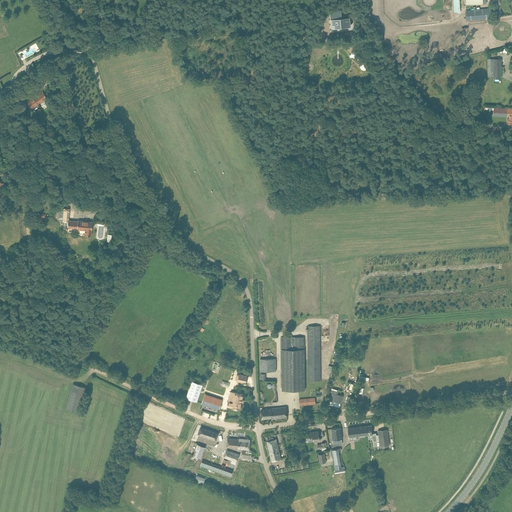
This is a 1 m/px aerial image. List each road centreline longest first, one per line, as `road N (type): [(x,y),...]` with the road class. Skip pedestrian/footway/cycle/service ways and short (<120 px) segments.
road 1 (unclassified): [(257,428),(248,294),(233,273),(163,234),(143,208),(110,123),(85,0)]
road 2 (track): [(257,428),(193,414),(0,332)]
road 3 (unclassified): [(257,428),(388,410)]
road 4 (track): [(388,410),(511,392)]
road 5 (tertiary): [(448,511),(511,406)]
